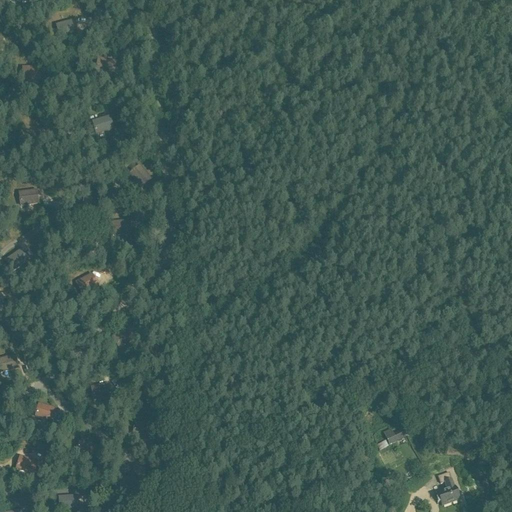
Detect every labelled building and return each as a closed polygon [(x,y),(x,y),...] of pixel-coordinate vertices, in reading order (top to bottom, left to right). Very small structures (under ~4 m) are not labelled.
[(55,25),(59,39),(77,34),(73,21),(55,25)] [(98,59),(95,72),(113,76),(117,63),(98,59)] [(22,68),(22,82),(42,81),(41,67),(22,68)] [(109,117),(92,122),(95,135),(113,130),(109,117)] [(21,130),(18,144),(36,148),(40,134),(21,130)] [(128,175),(141,190),(152,180),(140,166),(128,175)] [(18,193),(20,207),(38,204),(37,191),(18,193)] [(111,223),(112,236),(131,235),(129,221),(111,223)] [(20,251),(5,261),(13,273),(28,262),(20,251)] [(75,283),(81,295),(98,286),(92,275),(75,283)] [(111,337),(119,349),(135,339),(127,328),(111,337)] [(0,359),(0,372),(0,373),(18,369),(15,356),(0,359)] [(90,387),(93,401),(111,398),(109,384),(90,387)] [(38,404),(34,417),(53,422),(56,409),(38,404)] [(135,422),(132,435),(151,439),(153,425),(135,422)] [(384,435),(389,446),(406,437),(403,431),(392,437),(390,432),(384,435)] [(75,451),(91,460),(98,448),(82,439),(75,451)] [(379,451),(388,448),(385,442),(377,445),(379,451)] [(20,457),(16,470),(34,475),(38,463),(20,457)] [(448,492),(438,495),(442,508),(459,502),(455,489),(454,490),(449,474),(438,478),(441,485),(445,484),(448,492)] [(138,478),(119,477),(118,491),(137,492),(138,478)] [(58,498),(59,511),(78,510),(77,497),(58,498)]
